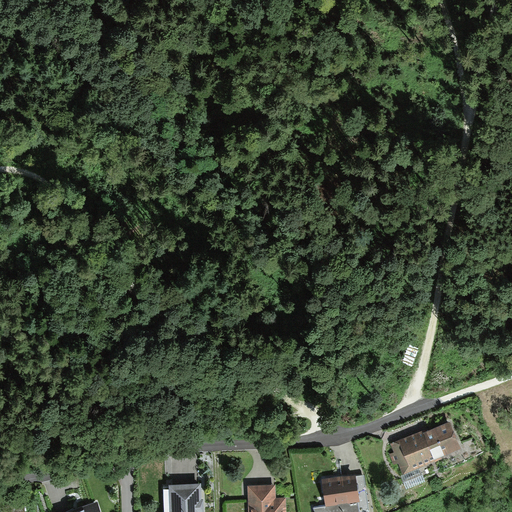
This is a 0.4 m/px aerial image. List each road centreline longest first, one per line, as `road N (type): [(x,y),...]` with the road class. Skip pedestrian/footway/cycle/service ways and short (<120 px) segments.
road 1 (track): [(0,171),(36,174),(64,196),(115,269),(178,323),(319,417),(332,436)]
road 2 (track): [(415,404),(495,0)]
road 3 (residential): [(511,373),(332,436),(158,448),(124,458)]
road 4 (track): [(439,0),(472,124)]
road 5 (residential): [(124,458),(0,486)]
